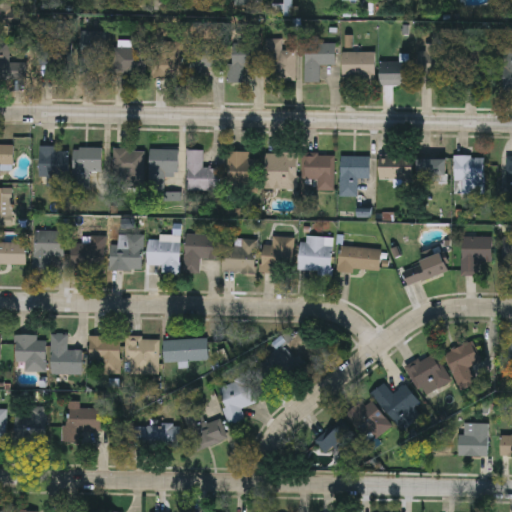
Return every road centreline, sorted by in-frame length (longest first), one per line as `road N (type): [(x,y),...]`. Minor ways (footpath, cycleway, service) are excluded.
road 1 (residential): [(511,125),(0,113)]
road 2 (residential): [(511,490),(0,479)]
road 3 (residential): [(379,350),(351,321),(318,310),(0,303)]
road 4 (residential): [(511,309),(421,318),(279,433),(267,484)]
